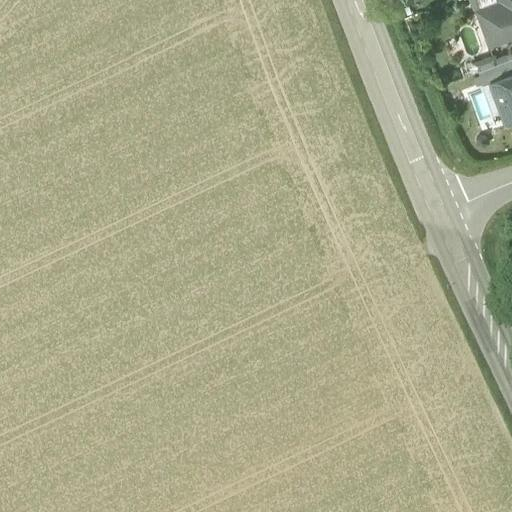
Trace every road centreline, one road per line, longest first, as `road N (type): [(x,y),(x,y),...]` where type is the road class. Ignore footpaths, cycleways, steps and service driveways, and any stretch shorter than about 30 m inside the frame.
road 1 (tertiary): [(358,0),(440,212)]
road 2 (tertiary): [(440,212),(511,373)]
